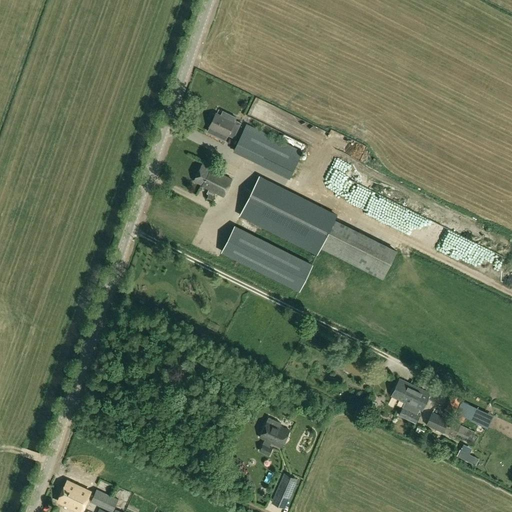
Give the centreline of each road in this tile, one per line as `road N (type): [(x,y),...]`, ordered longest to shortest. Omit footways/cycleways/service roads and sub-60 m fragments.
road 1 (tertiary): [(34,511),(211,0)]
road 2 (unknown): [(65,422),(253,511)]
